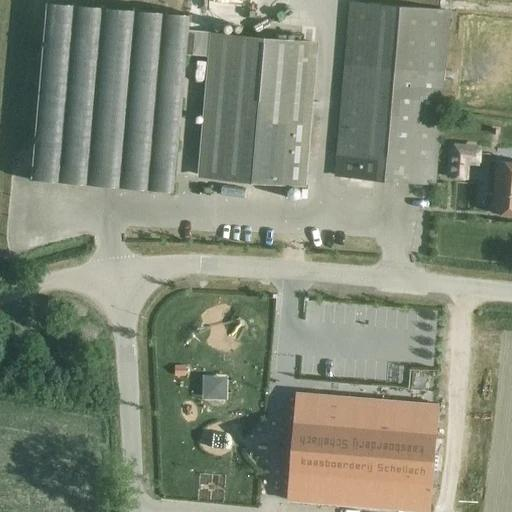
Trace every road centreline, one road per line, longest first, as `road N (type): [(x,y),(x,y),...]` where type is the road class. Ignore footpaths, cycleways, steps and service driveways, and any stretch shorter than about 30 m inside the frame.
road 1 (unclassified): [(511,291),(195,263),(115,266)]
road 2 (unclassified): [(134,511),(115,266)]
